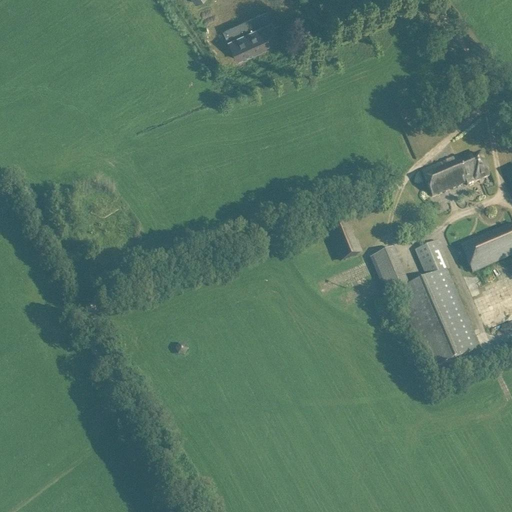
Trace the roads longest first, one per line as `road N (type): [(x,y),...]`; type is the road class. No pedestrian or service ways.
road 1 (track): [(482,107),(405,183),(73,319),(133,422)]
road 2 (track): [(15,511),(133,422)]
